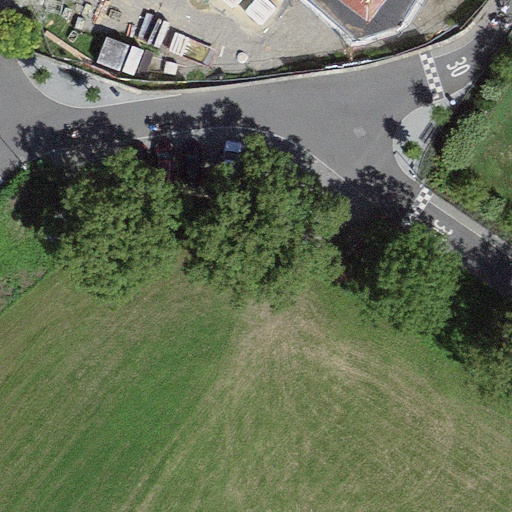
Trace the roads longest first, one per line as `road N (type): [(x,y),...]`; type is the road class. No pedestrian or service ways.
road 1 (residential): [(0,149),(52,108),(376,98)]
road 2 (residential): [(376,98),(386,156),(438,205),(511,253)]
road 3 (residential): [(376,98),(460,52),(509,0)]
